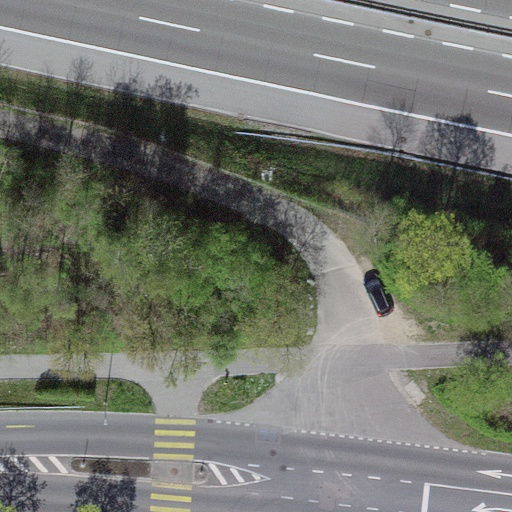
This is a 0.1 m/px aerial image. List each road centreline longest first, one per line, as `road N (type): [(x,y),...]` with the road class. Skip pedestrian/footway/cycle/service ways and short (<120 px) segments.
road 1 (track): [(341,490),(347,319),(334,277),(286,219),(176,177),(0,130)]
road 2 (tertiary): [(511,509),(176,473),(0,465)]
road 3 (motorway): [(59,0),(511,94)]
